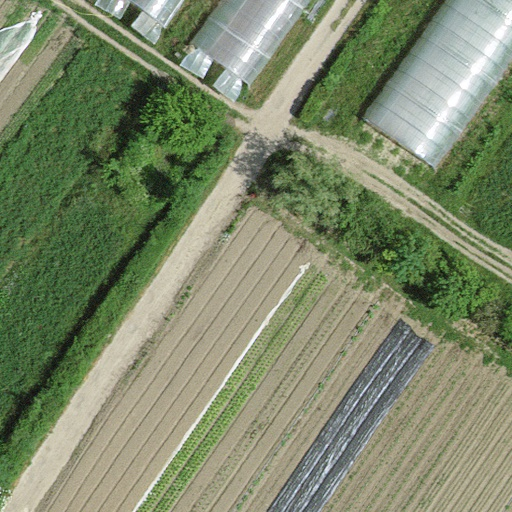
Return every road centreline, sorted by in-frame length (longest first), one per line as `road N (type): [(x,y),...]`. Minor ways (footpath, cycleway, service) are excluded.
road 1 (track): [(16,511),(356,0)]
road 2 (track): [(511,289),(57,0)]
